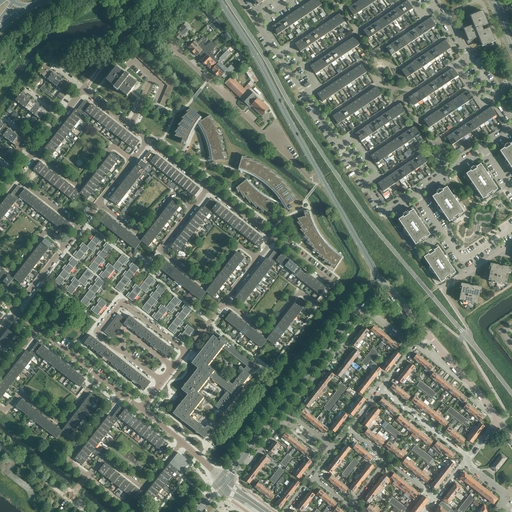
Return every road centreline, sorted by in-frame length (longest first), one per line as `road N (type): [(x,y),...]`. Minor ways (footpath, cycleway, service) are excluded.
road 1 (tertiary): [(240,458),(375,279)]
road 2 (tertiary): [(322,178),(219,0)]
road 3 (residential): [(322,178),(311,180),(172,46)]
road 4 (residential): [(288,414),(367,313),(412,347)]
road 5 (residential): [(0,403),(6,408),(20,391),(60,423),(98,375)]
road 6 (residential): [(511,227),(461,260),(416,192)]
road 7 (residential): [(131,160),(110,144),(78,187),(33,151)]
road 8 (residential): [(86,475),(101,456),(143,488),(180,440)]
road 9 (residential): [(159,248),(204,285),(238,243),(257,258)]
road 10 (residential): [(318,305),(299,290),(264,332),(224,300)]
road 11 (residential): [(192,207),(172,192),(139,234),(99,202)]
road 12 (residential): [(184,350),(123,299),(96,331)]
